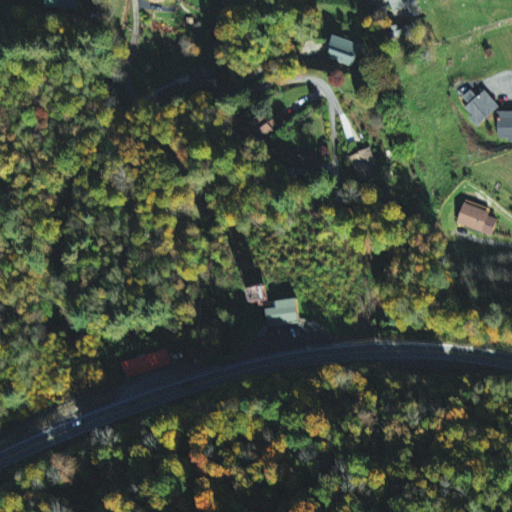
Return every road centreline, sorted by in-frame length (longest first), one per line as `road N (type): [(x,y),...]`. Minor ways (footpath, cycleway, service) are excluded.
road 1 (primary): [(0,460),(165,393),(268,366),(363,352),(511,364)]
road 2 (residential): [(88,0),(82,34),(94,54),(115,66),(173,71),(270,60),(285,77),(307,187)]
road 3 (residential): [(268,0),(135,13)]
